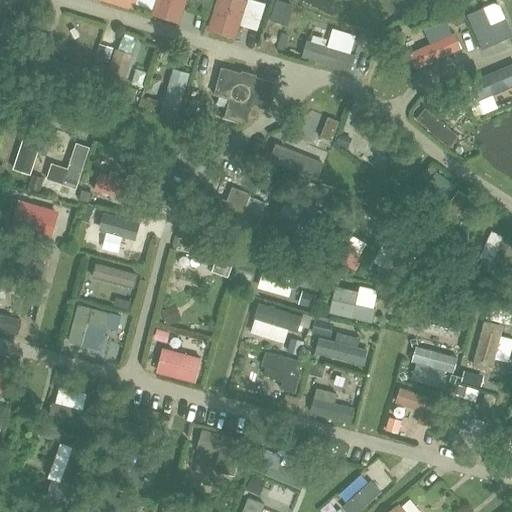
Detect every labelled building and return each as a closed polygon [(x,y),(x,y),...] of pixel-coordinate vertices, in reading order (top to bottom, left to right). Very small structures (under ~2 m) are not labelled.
[(98,0),(133,11),(136,0),(98,0)] [(181,22),(187,0),(157,0),(153,13),(181,22)] [(236,38),(247,0),(216,0),(208,29),(236,38)] [(278,0),(271,20),(288,26),(294,5),(278,0)] [(485,8),(468,16),(483,50),(511,37),(511,32),(507,21),(493,27),(485,8)] [(0,59),(10,63),(23,23),(5,17),(0,32),(0,59)] [(430,43),(410,52),(417,68),(463,47),(456,31),(452,33),(446,20),(424,30),(430,43)] [(46,48),(50,35),(35,31),(32,43),(46,48)] [(353,72),(358,55),(309,40),(303,57),(353,72)] [(123,84),(133,53),(116,48),(101,92),(133,103),(138,89),(123,84)] [(82,67),(33,51),(27,69),(76,85),(82,67)] [(511,86),(511,63),(470,81),(479,101),(511,86)] [(177,117),(189,73),(172,68),(160,112),(177,117)] [(222,68),(215,95),(230,99),(225,118),(248,124),(253,106),(269,110),(276,83),(222,68)] [(147,73),(137,70),(131,84),(142,88),(147,73)] [(452,91),(442,97),(448,108),(458,102),(452,91)] [(144,108),(144,109),(155,113),(159,101),(147,98),(144,108)] [(460,137),(440,120),(426,108),(416,119),(450,149),(460,137)] [(392,160),(402,146),(367,118),(356,131),(392,160)] [(339,123),(328,119),(321,138),(332,142),(339,123)] [(13,168),(32,174),(46,127),(27,121),(13,168)] [(91,145),(77,140),(69,167),(52,161),(47,178),(77,188),(91,145)] [(277,144),(270,161),(318,180),(325,163),(277,144)] [(146,186),(99,172),(94,189),(141,203),(146,186)] [(264,213),(246,206),(251,192),(234,185),(228,199),(215,193),(210,206),(218,210),(223,212),(223,211),(229,214),(228,215),(232,216),(232,215),(246,221),(246,222),(248,222),(252,223),(251,224),(256,226),(256,225),(259,226),(264,213)] [(451,202),(428,185),(419,196),(453,221),(471,197),(461,190),(451,202)] [(82,190),(80,201),(89,203),(91,193),(82,190)] [(83,210),(80,220),(90,223),(96,207),(88,204),(85,211),(83,210)] [(16,205),(8,234),(49,244),(57,215),(16,205)] [(310,205),(286,238),(298,246),(322,214),(310,205)] [(141,222),(104,211),(99,229),(136,240),(141,222)] [(233,264),(238,249),(240,246),(191,229),(184,247),(233,264)] [(269,232),(266,240),(276,243),(279,235),(269,232)] [(325,233),(317,248),(358,271),(359,269),(365,256),(345,244),(325,233)] [(500,246),(494,260),(485,278),(501,285),(511,262),(511,237),(505,234),(499,246),(500,246)] [(415,282),(433,249),(406,235),(389,268),(415,282)] [(439,240),(436,246),(442,249),(445,242),(439,240)] [(262,270),(257,288),(289,297),(294,279),(311,284),(316,266),(268,252),(262,270)] [(45,264),(0,254),(0,273),(41,283),(45,264)] [(461,275),(466,265),(451,258),(446,269),(461,275)] [(96,265),(92,279),(133,290),(137,277),(96,265)] [(425,268),(421,275),(427,279),(432,271),(425,268)] [(331,275),(329,284),(340,286),(342,277),(331,275)] [(335,288),(329,314),(372,324),(375,310),(356,305),(358,293),(335,288)] [(317,296),(303,292),(299,305),(313,309),(317,296)] [(426,295),(421,312),(467,325),(471,308),(426,295)] [(259,302),(254,318),(299,332),(304,316),(259,302)] [(183,318),(177,303),(162,309),(168,324),(183,318)] [(79,305),(69,341),(102,350),(107,329),(118,332),(122,317),(79,305)] [(0,329),(17,334),(21,319),(0,314),(0,329)] [(318,319),(314,333),(331,338),(335,324),(318,319)] [(494,372),(506,325),(484,320),(472,366),(494,372)] [(316,353),(327,356),(365,366),(368,350),(357,347),(360,338),(335,332),(333,340),(320,337),(316,353)] [(166,347),(160,372),(196,381),(202,356),(166,347)] [(416,348),(412,361),(454,373),(458,360),(416,348)] [(297,393),(306,361),(267,351),(263,366),(267,367),(264,375),(283,380),(281,388),(297,393)] [(464,371),(462,382),(478,386),(481,375),(464,371)] [(404,372),(398,375),(402,381),(407,378),(404,372)] [(0,390),(7,393),(12,377),(0,373),(0,390)] [(444,381),(441,393),(450,396),(453,383),(445,381),(444,381)] [(464,398),(467,389),(459,387),(456,396),(464,398)] [(87,395),(60,388),(51,421),(95,432),(99,415),(83,411),(87,395)] [(435,429),(444,401),(403,388),(398,403),(423,412),(419,423),(435,429)] [(315,399),(311,414),(351,425),(355,410),(335,404),(338,394),(317,389),(315,399)] [(459,410),(449,440),(464,444),(467,433),(480,437),(487,413),(475,409),(476,406),(474,405),(456,399),(453,408),(459,410)] [(158,430),(118,419),(113,436),(153,447),(158,430)] [(59,442),(64,429),(45,423),(41,436),(59,442)] [(246,439),(203,427),(197,448),(219,454),(215,469),(235,475),(239,459),(241,460),(246,439)] [(103,440),(99,455),(119,460),(123,445),(103,440)] [(74,449),(67,467),(53,505),(66,510),(87,454),(74,449)] [(259,452),(249,474),(261,479),(292,492),(304,465),(278,454),(275,460),(259,452)] [(142,470),(116,463),(110,461),(105,477),(137,487),(142,470)] [(359,511),(382,492),(372,481),(337,511),(359,511)] [(92,491),(84,511),(135,511),(138,506),(92,491)] [(162,511),(200,511),(166,501),(162,511)]
